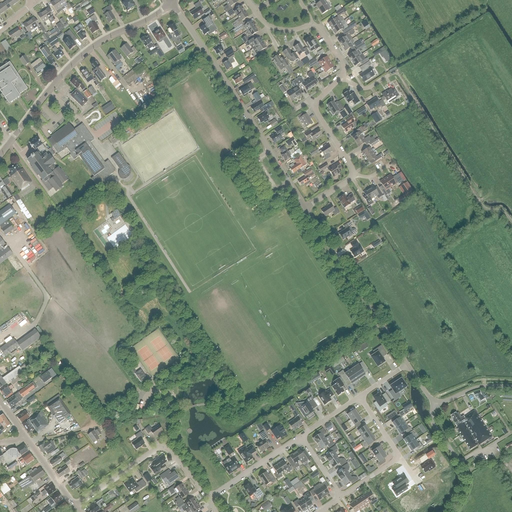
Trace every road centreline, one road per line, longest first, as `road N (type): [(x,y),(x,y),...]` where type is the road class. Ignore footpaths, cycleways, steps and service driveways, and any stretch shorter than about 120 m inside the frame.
road 1 (residential): [(304,208),(169,3)]
road 2 (tertiary): [(0,153),(73,62),(169,3)]
road 3 (residential): [(406,364),(304,208)]
road 4 (residential): [(338,494),(396,456),(359,396)]
road 5 (tertiary): [(435,405),(432,422),(463,476),(447,511)]
